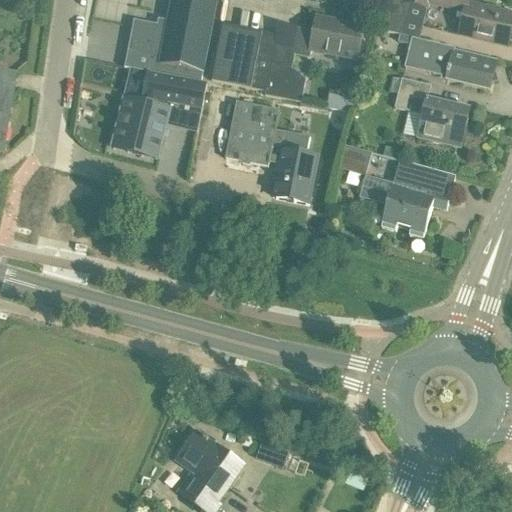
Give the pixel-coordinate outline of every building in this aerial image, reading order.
[(134,24),(126,69),(149,74),(149,77),(202,87),(213,27),(219,1),(213,0),(172,0),(169,19),(167,30),(134,24)] [(504,48),(506,42),(511,44),(511,41),(511,23),(510,23),(511,17),(465,7),(466,0),(384,0),(376,30),(404,37),(411,6),(423,9),(423,5),(462,14),(457,37),(504,48)] [(224,30),(213,84),(266,94),(266,96),(265,97),(265,98),(282,101),(302,105),(307,82),(294,71),(292,71),(295,57),(310,61),(311,56),(357,65),(364,31),(317,21),(314,35),(285,30),(279,35),(278,41),(224,30)] [(408,48),(410,41),(399,38),(398,45),(408,48)] [(453,52),(415,42),(410,41),(403,71),(445,81),(444,83),(488,94),(490,83),(496,82),(494,76),(492,76),(495,65),(453,54),(453,52)] [(125,100),(114,145),(159,155),(169,112),(201,120),(207,88),(202,87),(149,77),(131,73),(125,100)] [(428,88),(415,85),(394,79),(390,94),(395,95),(391,111),(420,118),(414,141),(458,152),(468,113),(425,102),(428,88)] [(338,96),(331,95),(328,110),(351,115),(357,91),(343,87),(341,94),(340,92),(337,94),(338,96)] [(237,103),(226,160),(244,164),(243,166),(251,167),(251,165),(278,171),(273,201),(308,208),(317,161),(305,158),(309,141),(276,134),(280,112),(237,103)] [(346,149),(340,171),(365,178),(372,156),(346,149)] [(401,163),(403,157),(385,152),(383,158),(401,163)] [(365,178),(360,200),(388,209),(381,230),(396,234),(397,230),(411,234),(410,238),(415,240),(425,243),(434,211),(447,214),(457,181),(415,169),(400,165),(394,186),(365,178)] [(193,474),(178,494),(202,511),(218,511),(222,508),(217,505),(244,468),(217,448),(217,449),(209,443),(210,442),(206,440),(205,440),(197,435),(177,463),(193,474)] [(263,444),(256,461),(284,472),(290,454),(263,444)]
